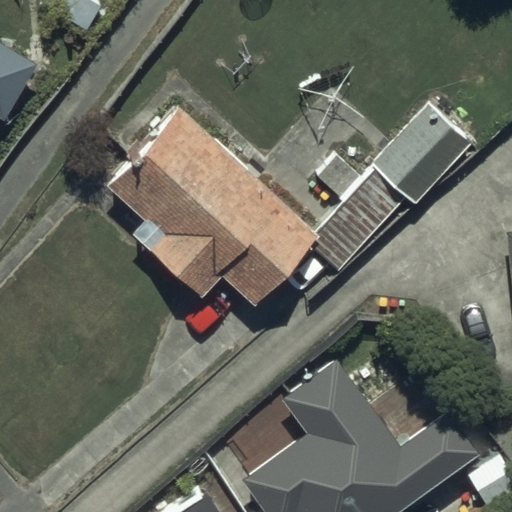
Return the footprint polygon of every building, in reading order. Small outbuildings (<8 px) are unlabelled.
[(37,43),(0,21),(0,95),(5,98),(37,43)] [(319,215),(180,88),(107,167),(143,200),(131,213),(199,275),(221,251),(258,284),(307,228),(319,215)] [(474,127),(429,89),(373,154),(404,182),(415,192),(474,127)] [(404,182),(373,154),(319,215),(307,228),(338,256),(404,182)] [(282,381),(304,411),(237,460),(275,511),(285,511),(295,505),(300,511),(371,511),(480,432),(449,391),(401,426),(338,340),(282,381)] [(233,511),(207,471),(141,511),(233,511)]
